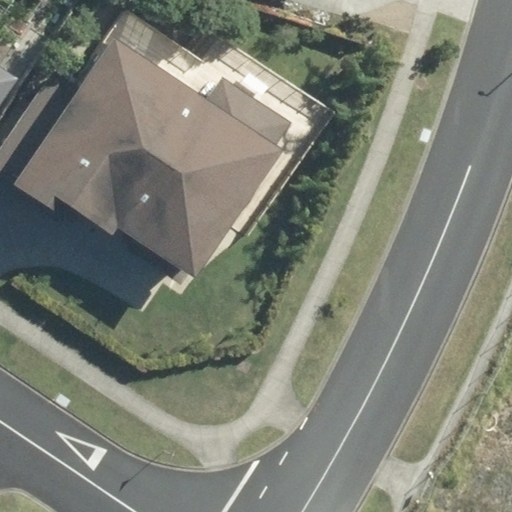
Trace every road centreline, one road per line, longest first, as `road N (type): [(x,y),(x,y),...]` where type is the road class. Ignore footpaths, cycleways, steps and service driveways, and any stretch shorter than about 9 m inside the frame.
road 1 (residential): [(292,511),(408,300),(511,70)]
road 2 (residential): [(0,417),(139,511)]
